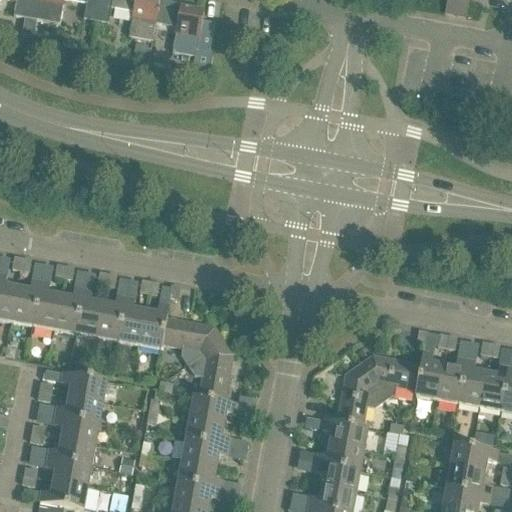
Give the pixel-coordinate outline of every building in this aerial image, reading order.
[(0,0),(0,1),(16,4),(13,19),(24,21),(22,37),(34,39),(37,24),(40,0),(0,0)] [(96,24),(99,0),(40,0),(37,24),(59,28),(64,3),(86,7),(83,22),(96,24)] [(133,15),(128,40),(152,44),(155,27),(154,27),(159,4),(159,0),(112,0),(112,1),(104,0),(99,0),(96,24),(108,26),(111,11),(133,15)] [(469,0),(446,0),(447,0),(444,17),(466,21),(469,0)] [(176,31),(172,56),(195,60),(193,72),(211,75),(214,59),(209,55),(214,26),(202,24),(204,14),(181,10),(182,8),(159,4),(154,27),(155,27),(176,31)] [(12,273),(20,274),(22,263),(14,261),(12,273)] [(28,276),(30,264),(22,263),(20,274),(28,276)] [(63,282),(65,271),(57,269),(55,281),(63,282)] [(65,271),(63,282),(71,284),(73,272),(65,271)] [(105,290),(107,278),(99,277),(97,289),(105,290)] [(0,278),(0,324),(10,326),(17,292),(5,290),(6,280),(0,278)] [(107,278),(105,290),(114,292),(116,280),(107,278)] [(32,330),(40,286),(31,285),(29,294),(17,292),(10,326),(32,330)] [(148,298),(150,286),(142,285),(139,296),(148,298)] [(40,286),(32,330),(53,334),(60,300),(48,297),(49,288),(40,286)] [(150,286),(148,298),(156,299),(158,288),(150,286)] [(177,303),(180,292),(171,290),(171,292),(169,302),(170,302),(177,303)] [(74,338),(83,294),(73,292),(71,302),(60,300),(53,334),(74,338)] [(83,294),(74,338),(96,342),(102,307),(90,305),(92,296),(83,294)] [(117,346),(125,302),(116,300),(114,310),(102,307),(96,342),(117,346)] [(125,302),(117,346),(138,350),(144,315),(133,313),(134,304),(125,302)] [(161,354),(162,349),(166,323),(168,310),(158,308),(156,317),(144,315),(138,350),(161,354)] [(182,353),(180,361),(187,370),(223,345),(214,332),(166,323),(162,349),(182,353)] [(419,335),(416,347),(424,348),(425,349),(427,339),(427,337),(419,335)] [(448,341),(439,339),(437,351),(446,352),(448,341)] [(456,342),(448,341),(446,352),(454,354),(456,342)] [(223,345),(187,370),(195,380),(203,381),(199,402),(224,406),(233,359),(223,345)] [(488,360),(491,348),(482,347),(480,359),(488,360)] [(491,348),(488,360),(497,362),(499,350),(491,348)] [(422,356),(420,369),(415,395),(414,400),(436,404),(443,370),(431,368),(433,358),(422,356)] [(359,370),(383,406),(393,400),(395,391),(415,395),(420,369),(372,360),(359,370)] [(458,408),(466,364),(456,362),(454,372),(443,370),(436,404),(458,408)] [(479,412),(485,377),(473,375),(475,366),(466,364),(458,408),(479,412)] [(383,406),(359,370),(345,379),(336,427),(361,431),(365,411),(373,412),(383,406)] [(500,416),(508,372),(499,370),(497,380),(485,377),(479,412),(500,416)] [(511,418),(511,372),(508,372),(500,416),(511,418)] [(63,377),(61,387),(70,389),(68,401),(103,407),(107,385),(63,377)] [(172,388),(160,386),(159,394),(171,396),(172,388)] [(41,387),(39,395),(51,397),(52,389),(41,387)] [(38,404),(49,406),(51,397),(39,395),(38,404)] [(55,420),(99,428),(103,407),(68,401),(66,413),(57,411),(55,420)] [(237,409),(224,406),(199,402),(194,401),(190,423),(223,429),(226,417),(235,419),(237,409)] [(160,405),(151,404),(149,415),(157,417),(160,405)] [(157,417),(149,415),(147,427),(155,428),(157,417)] [(99,428),(55,420),(53,430),(63,431),(61,443),(95,449),(99,428)] [(186,444),(229,452),(231,443),(221,441),(223,429),(190,423),(186,444)] [(336,427),(323,425),(321,435),(331,437),(329,448),(363,454),(366,432),(361,431),(336,427)] [(391,428),(389,436),(401,438),(403,430),(391,428)] [(33,430),(31,438),(43,440),(45,432),(33,430)] [(30,446),(42,448),(43,440),(31,438),(30,446)] [(47,463),(91,471),(95,449),(61,443),(58,455),(49,453),(47,463)] [(229,452),(186,444),(182,465),(216,472),(218,460),(227,462),(229,452)] [(152,448),(143,446),(141,458),(150,459),(152,448)] [(315,468),(359,475),(363,454),(329,448),(327,460),(317,459),(315,468)] [(496,467),(498,456),(454,448),(450,470),(484,477),(486,465),(496,467)] [(406,450),(397,449),(395,460),(404,461),(406,450)] [(139,469),(148,471),(150,459),(141,458),(139,469)] [(404,461),(395,460),(393,472),(402,473),(404,461)] [(134,464),(122,461),(119,477),(131,479),(134,464)] [(91,471),(47,463),(45,472),(55,474),(53,486),(87,492),(88,489),(91,471)] [(222,489),(223,485),(213,483),(216,472),(182,465),(178,487),(221,495),(222,489)] [(323,479),(321,489),(321,491),(355,497),(357,489),(359,475),(315,468),(314,477),(323,479)] [(484,489),(482,489),(484,477),(450,470),(446,489),(446,492),(490,500),(491,490),(484,489)] [(37,474),(25,472),(24,480),(36,483),(37,474)] [(511,481),(511,473),(503,472),(501,480),(511,481)] [(34,491),(34,489),(36,483),(24,480),(22,489),(34,491)] [(500,488),(505,489),(511,490),(511,489),(511,488),(511,481),(501,480),(500,488)] [(51,498),(41,496),(39,506),(64,511),(71,511),(83,511),(87,492),(53,486),(52,489),(51,498)] [(221,495),(178,487),(177,489),(174,508),(196,511),(208,511),(210,502),(219,504),(221,495)] [(137,489),(136,489),(135,489),(133,500),(142,502),(144,490),(137,489)] [(308,511),(315,511),(352,511),(355,497),(321,491),(319,503),(309,501),(308,511)] [(398,493),(390,491),(387,503),(396,505),(398,493)] [(490,500),(446,492),(441,511),(477,511),(479,507),(488,509),(490,500)] [(124,511),(127,500),(112,497),(109,511),(124,511)] [(131,511),(140,511),(142,502),(133,500),(131,511)] [(385,511),(394,511),(396,505),(387,503),(385,511)]
